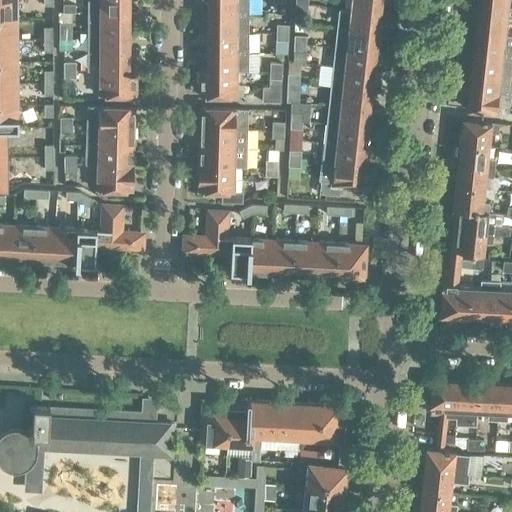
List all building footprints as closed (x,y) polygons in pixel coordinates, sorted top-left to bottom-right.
[(0,0),(0,17),(17,17),(17,0),(0,0)] [(87,0),(88,12),(129,13),(128,0),(87,0)] [(208,0),(209,14),(248,15),(248,0),(208,0)] [(284,0),(272,0),(272,6),(266,6),(265,14),(284,14),(284,0)] [(354,0),(353,8),(380,11),(381,0),(354,0)] [(478,0),(476,30),(503,33),(505,16),(511,17),(511,7),(506,6),(506,0),(478,0)] [(75,4),(63,4),(63,12),(75,12),(75,4)] [(307,12),(307,4),(295,4),(295,12),(307,12)] [(336,27),(378,31),(380,11),(353,8),(353,10),(338,8),(336,27)] [(129,31),(129,13),(88,12),(88,31),(129,31)] [(248,15),(209,14),(209,33),(248,33),(248,15)] [(0,39),(17,39),(17,17),(0,17),(0,39)] [(59,31),(71,31),(71,23),(59,23),(59,31)] [(288,25),(277,24),(276,24),(275,32),(288,33),(288,25)] [(44,26),(44,33),(44,39),(52,39),(52,26),(44,26)] [(334,46),(376,51),(378,31),(336,27),(334,46)] [(511,34),(503,33),(476,30),(473,50),(511,54),(511,34)] [(71,39),(71,31),(59,31),(59,39),(71,39)] [(88,31),(87,50),(129,51),(129,31),(88,31)] [(288,33),(275,32),(275,40),(288,41),(288,33)] [(208,51),(248,51),(248,33),(209,33),(208,51)] [(293,34),(293,42),(305,43),(306,35),(293,34)] [(0,39),(0,60),(18,61),(17,39),(0,39)] [(52,51),(52,39),(44,39),(44,51),(52,51)] [(304,62),(305,43),(293,43),(292,61),(304,62)] [(332,65),(373,70),(376,51),(334,46),(332,65)] [(87,69),(99,70),(129,70),(129,69),(129,51),(87,50),(87,69)] [(511,54),(473,50),(471,69),(511,73),(511,54)] [(208,69),(236,69),(248,69),(248,51),(208,51),(208,69)] [(0,82),(18,82),(18,61),(0,60),(0,82)] [(64,69),(76,69),(76,61),(64,61),(64,69)] [(269,63),(269,71),(281,71),(281,63),(269,63)] [(329,85),(371,89),(373,70),(332,65),(329,85)] [(64,69),(64,77),(76,77),(76,69),(64,69)] [(99,70),(99,80),(99,94),(135,94),(136,69),(129,69),(129,70),(99,70)] [(236,94),(236,69),(208,69),(200,69),(200,94),(236,94)] [(511,73),(471,69),(469,88),(510,92),(511,75),(511,73)] [(44,70),(44,82),(52,82),(52,70),(44,70)] [(281,71),(269,71),(268,87),(262,86),(261,101),(280,102),(281,71)] [(288,73),(287,82),(300,82),(300,74),(288,73)] [(0,82),(0,103),(18,104),(18,82),(0,82)] [(52,94),(52,82),(44,82),(44,94),(52,94)] [(309,83),(302,82),(287,82),(286,101),(291,101),(304,102),(307,102),(309,83)] [(327,104),(369,109),(371,89),(329,85),(327,104)] [(469,88),(467,108),(478,109),(478,111),(481,111),(481,109),(508,112),(510,92),(469,88)] [(303,120),(304,102),(291,101),(290,120),(303,120)] [(18,126),(18,104),(0,103),(0,125),(7,125),(7,126),(18,126)] [(53,115),(53,103),(44,103),(44,116),(53,115)] [(327,104),(325,123),(367,128),(369,109),(327,104)] [(134,107),(87,105),(86,124),(134,126),(134,107)] [(201,126),(247,127),(247,108),(202,107),(201,126)] [(462,118),(459,141),(491,144),(493,133),(497,134),(499,122),(485,120),(486,118),(482,118),(481,120),(462,118)] [(290,120),(290,128),(303,128),(303,120),(290,120)] [(273,121),(273,129),(284,129),(285,121),(273,121)] [(367,128),(325,123),(323,143),(365,147),(367,128)] [(86,143),(133,145),(134,126),(86,124),(86,143)] [(247,127),(201,126),(200,145),(246,146),(247,127)] [(277,148),(278,148),(283,149),(284,137),(284,130),(273,129),(273,138),(277,138),(277,148)] [(459,141),(457,164),(494,167),(495,159),(490,158),(491,144),(459,141)] [(97,163),(132,164),(133,145),(86,143),(85,163),(97,164),(97,163)] [(323,143),(320,162),(363,167),(365,147),(323,143)] [(45,144),(45,156),(53,156),(53,144),(45,144)] [(246,146),(200,145),(200,164),(235,165),(235,166),(245,167),(246,146)] [(267,168),(277,168),(278,148),(277,148),(271,148),(270,160),(267,160),(267,168)] [(289,150),(289,158),(301,158),(302,150),(289,150)] [(64,163),(76,163),(76,155),(64,155),(64,163)] [(53,168),(53,156),(45,156),(45,168),(53,168)] [(301,166),(302,158),(301,158),(289,158),(288,166),(288,177),(301,178),(301,166)] [(339,195),(340,193),(341,185),(361,187),(363,167),(320,162),(318,182),(320,182),(319,192),(339,195)] [(64,163),(64,171),(77,171),(76,163),(64,163)] [(134,164),(132,164),(97,163),(97,164),(97,188),(132,190),(132,183),(133,183),(134,164)] [(235,165),(200,164),(198,164),(197,183),(199,183),(199,190),(234,191),(235,166),(235,165)] [(492,178),(494,167),(457,164),(454,188),(486,190),(488,177),(492,178)] [(277,168),(267,168),(267,175),(277,176),(277,168)] [(24,196),(35,197),(36,189),(24,188),(24,196)] [(454,211),(458,211),(458,209),(489,212),(490,203),(485,202),(486,190),(454,188),(452,211),(454,211)] [(36,189),(35,197),(48,197),(48,189),(36,189)] [(66,198),(78,199),(80,191),(66,190),(66,198)] [(80,191),(78,199),(88,205),(92,198),(80,191)] [(243,191),(222,191),(221,201),(239,202),(242,202),(242,200),(243,191)] [(100,247),(139,249),(140,231),(122,230),(124,204),(101,203),(100,228),(101,228),(100,247)] [(252,203),(251,204),(254,212),(266,212),(266,204),(252,203)] [(283,211),(295,212),(296,203),(284,203),(283,211)] [(308,204),(296,203),(295,212),(308,212),(308,204)] [(248,214),(254,212),(251,204),(245,207),(239,209),(242,217),(248,214)] [(326,213),(339,214),(339,206),(327,205),(326,213)] [(339,206),(339,214),(351,215),(351,206),(339,206)] [(228,235),(229,209),(207,208),(206,234),(188,233),(187,251),(226,253),(227,235),(228,235)] [(452,230),(456,230),(492,234),(509,236),(510,227),(493,225),(494,213),(489,212),(458,209),(458,211),(454,211),(452,230)] [(0,259),(10,260),(12,224),(0,222),(0,259)] [(34,225),(33,225),(12,224),(10,260),(32,261),(34,225)] [(32,261),(53,262),(55,226),(34,225),(32,261)] [(74,264),(75,264),(77,227),(55,226),(53,262),(75,263),(74,264)] [(95,246),(100,247),(101,228),(100,228),(77,227),(75,264),(78,264),(79,262),(94,263),(95,246)] [(492,234),(456,230),(452,230),(449,258),(453,258),(452,265),(460,266),(460,265),(461,259),(462,251),(483,253),(484,241),(491,242),(492,234)] [(245,273),(249,274),(251,237),(228,235),(227,235),(226,253),(231,254),(230,270),(246,271),(245,273)] [(270,274),(272,238),(251,237),(249,274),(249,273),(270,274)] [(272,238),(270,274),(292,275),(294,239),(272,238)] [(294,239),(292,275),(313,276),(315,240),(294,239)] [(313,276),(335,277),(337,241),(315,240),(313,276)] [(335,277),(360,279),(365,279),(367,243),(337,241),(335,277)] [(476,270),(485,271),(486,260),(477,259),(476,270)] [(503,271),(511,272),(511,271),(511,261),(504,261),(503,271)] [(487,317),(508,318),(509,288),(502,288),(503,283),(499,283),(499,276),(491,275),(491,283),(488,282),(487,317)] [(441,315),(464,316),(465,286),(461,286),(461,279),(447,279),(442,279),(441,315)] [(465,286),(464,316),(487,317),(488,282),(482,282),(482,287),(465,286)] [(447,418),(455,418),(455,403),(454,403),(454,391),(458,392),(459,380),(432,378),(430,412),(439,412),(435,448),(443,448),(447,418)] [(475,427),(476,412),(478,381),(459,380),(458,392),(454,391),(454,403),(455,403),(455,418),(454,426),(475,427)] [(486,419),(496,420),(498,382),(478,381),(476,412),(487,413),(486,419)] [(511,382),(498,382),(496,420),(505,420),(505,414),(511,414),(511,382)] [(199,442),(228,443),(230,399),(201,398),(199,442)] [(254,399),(245,398),(245,400),(230,399),(228,443),(251,445),(254,399)] [(260,435),(276,436),(278,400),(254,399),(251,445),(252,445),(252,447),(260,447),(260,435)] [(302,401),(278,400),(276,436),(300,437),(302,401)] [(47,446),(60,446),(139,451),(139,450),(152,451),(152,454),(171,455),(173,422),(155,421),(156,402),(143,401),(142,411),(49,406),(50,405),(33,404),(33,414),(24,414),(23,425),(28,425),(28,431),(27,431),(24,430),(22,429),(18,428),(16,428),(13,428),(10,429),(8,430),(6,431),(3,433),(1,434),(0,435),(0,463),(0,464),(2,466),(4,467),(7,469),(9,470),(11,470),(14,471),(16,471),(20,471),(22,470),(24,469),(26,468),(28,467),(30,466),(32,464),(33,462),(34,460),(35,458),(36,456),(37,453),(37,451),(37,448),(47,448),(47,446)] [(326,403),(302,401),(300,437),(324,439),(326,403)] [(324,439),(340,439),(349,440),(351,404),(326,403),(324,439)] [(475,451),(475,440),(467,439),(466,450),(475,451)] [(484,440),(475,440),(475,451),(483,451),(484,440)] [(348,446),(349,443),(339,442),(339,445),(339,455),(348,456),(348,446)] [(252,447),(251,459),(259,459),(260,447),(252,447)] [(456,450),(443,448),(435,448),(426,447),(423,467),(468,472),(468,471),(470,453),(456,452),(456,450)] [(347,466),(348,456),(339,455),(338,465),(347,466)] [(237,475),(250,475),(251,458),(238,457),(237,475)] [(305,486),(345,491),(347,466),(338,465),(308,462),(305,486)] [(257,465),(256,482),(263,482),(264,465),(257,465)] [(470,472),(468,471),(468,472),(423,467),(421,488),(452,491),(453,481),(468,483),(470,472)] [(218,476),(201,475),(200,482),(217,483),(218,476)] [(234,477),(233,484),(250,485),(251,477),(234,477)] [(263,499),(263,482),(256,482),(255,499),(263,499)] [(305,486),(302,510),(318,511),(342,511),(345,491),(305,486)] [(451,502),(452,491),(421,488),(419,510),(440,511),(456,511),(458,503),(451,502)] [(136,511),(149,511),(151,491),(139,490),(138,504),(137,504),(136,511)]
